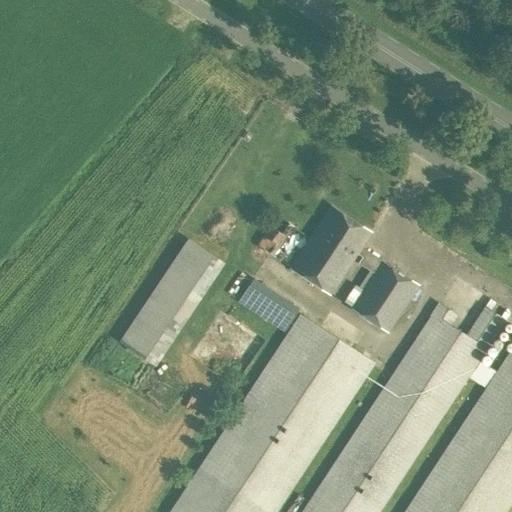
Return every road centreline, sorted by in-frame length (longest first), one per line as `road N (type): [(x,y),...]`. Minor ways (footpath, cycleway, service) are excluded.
road 1 (unclassified): [(511,204),(186,0)]
road 2 (primary): [(511,126),(308,0)]
